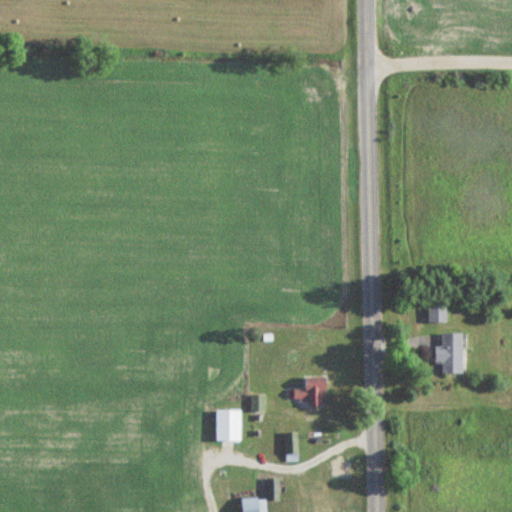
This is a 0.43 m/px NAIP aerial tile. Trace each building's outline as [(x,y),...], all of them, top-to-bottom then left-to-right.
[(426,323),(445,323),(445,302),(426,302),(426,323)] [(462,332),(440,332),(440,346),(434,346),(434,362),(440,362),(440,373),(462,373),(462,332)] [(286,388),(286,403),(323,403),(324,377),(304,376),(304,389),(286,388)] [(248,411),(262,411),(262,394),(248,394),(248,411)] [(214,441),(239,441),(239,409),(214,409),(214,441)] [(284,462),(296,462),(296,432),(284,432),(284,462)] [(330,479),(349,478),(348,460),(329,461),(330,479)] [(265,478),(265,500),(277,500),(277,478),(265,478)] [(240,511),(264,511),(264,499),(240,499),(240,511)]
